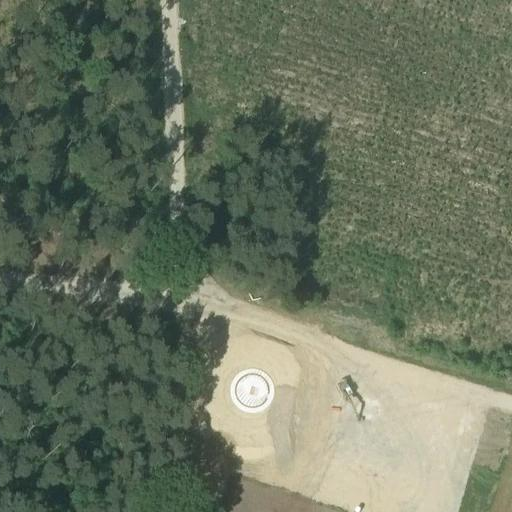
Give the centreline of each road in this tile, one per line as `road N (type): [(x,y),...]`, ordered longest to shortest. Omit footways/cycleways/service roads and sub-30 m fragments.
road 1 (track): [(171,0),(182,287),(197,311),(287,343)]
road 2 (track): [(511,408),(287,343)]
road 3 (track): [(197,311),(0,288)]
